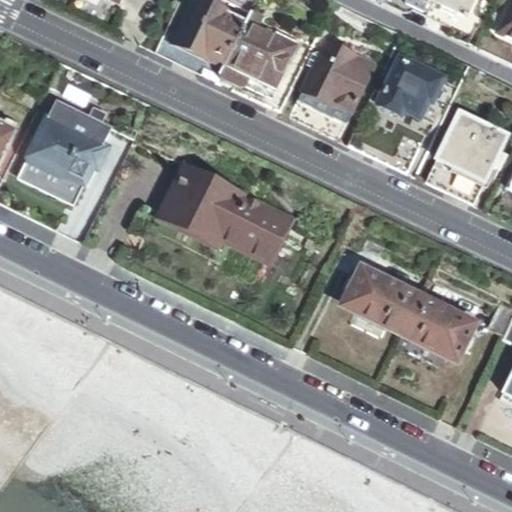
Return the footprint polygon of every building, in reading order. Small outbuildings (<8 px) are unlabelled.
[(225,71),(245,27),(253,12),(228,0),(181,0),(158,51),(207,74),(211,64),(225,71)] [(418,0),(413,12),(430,20),(438,0),(418,0)] [(460,12),(469,16),(476,0),(438,0),(430,20),(444,26),(452,8),(460,12)] [(511,10),(490,58),(511,68),(511,10)] [(291,53),(308,61),(315,46),(303,40),(259,20),(256,27),(275,37),(276,35),(296,45),(291,53)] [(294,91),(278,83),(291,53),(296,45),(276,35),(275,37),(256,27),(254,31),(245,27),(225,71),(220,80),(247,92),(268,102),(264,109),(282,117),(294,91)] [(303,40),(315,46),(321,34),(309,28),(303,40)] [(211,64),(207,74),(158,51),(155,56),(195,75),(217,86),(220,80),(225,71),(211,64)] [(328,118),(349,128),(374,78),(324,54),(317,57),(311,68),(317,70),(304,96),(332,110),(328,118)] [(380,109),(403,59),(394,55),(370,105),(380,109)] [(433,105),(436,98),(445,79),(403,59),(380,109),(401,119),(403,113),(420,121),(428,103),(433,105)] [(349,128),(328,118),(332,110),(304,96),(292,121),(319,135),(341,145),(349,128)] [(437,121),(444,124),(453,105),(436,98),(433,105),(428,103),(420,121),(427,125),(434,128),(437,121)] [(56,106),(20,179),(55,196),(78,207),(84,193),(87,195),(107,154),(104,153),(114,134),(104,129),(109,118),(97,113),(92,123),(56,106)] [(398,160),(409,138),(364,116),(349,149),(377,162),(381,152),(398,160)] [(497,176),(505,161),(497,157),(506,139),(459,117),(426,186),(450,197),(453,191),(470,199),(476,187),(482,190),(490,172),(497,176)] [(0,168),(14,140),(11,138),(15,130),(8,127),(5,135),(0,132),(0,168)] [(398,160),(381,152),(377,162),(393,170),(398,160)] [(269,268),(291,223),(186,172),(161,223),(194,239),(218,251),(221,244),(269,268)] [(476,187),(470,199),(453,191),(450,197),(458,201),(474,208),(482,190),(476,187)] [(363,251),(379,258),(392,230),(376,223),(363,251)] [(364,319),(400,337),(418,300),(361,273),(344,309),(364,319)] [(433,353),(456,364),(474,327),(418,300),(400,337),(433,353)] [(489,333),(503,340),(511,321),(511,313),(502,308),(489,333)] [(501,343),(511,348),(511,321),(503,340),(501,343)] [(399,375),(390,371),(383,384),(392,389),(399,375)]
